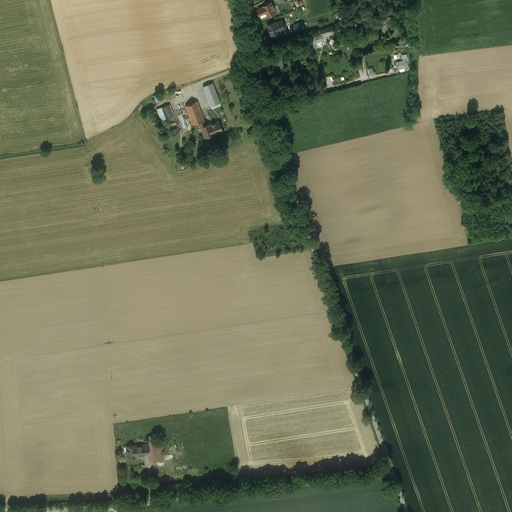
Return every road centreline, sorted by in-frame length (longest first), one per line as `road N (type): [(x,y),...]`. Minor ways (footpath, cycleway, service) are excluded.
road 1 (unclassified): [(245,0),(285,162),(391,471)]
road 2 (unclassified): [(117,506),(391,471)]
